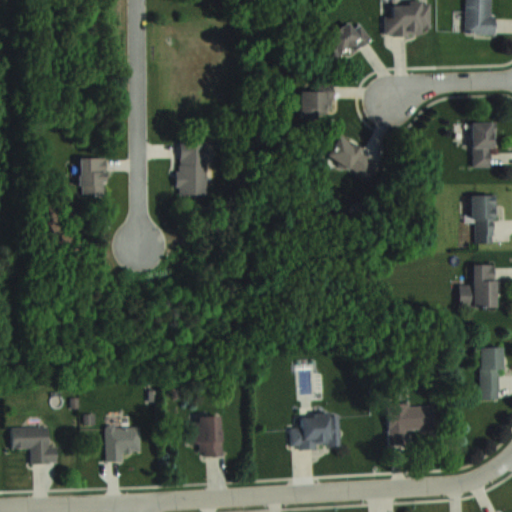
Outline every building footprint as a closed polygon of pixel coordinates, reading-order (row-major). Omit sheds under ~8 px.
[(464,0),(464,33),(491,33),(491,0),(464,0)] [(421,34),(421,27),(430,27),(430,1),(390,1),(390,14),(383,14),(383,35),(421,34)] [(370,38),(360,23),(351,29),(348,24),(319,42),(332,62),(370,38)] [(315,90),(299,90),(299,116),(331,116),(331,83),(315,83),(315,90)] [(470,166),(493,166),(493,120),(470,120),(470,166)] [(326,154),(366,180),(378,160),(338,134),(326,154)] [(104,194),(104,157),(77,157),(77,194),(104,194)] [(471,194),(471,242),(494,242),(494,194),(471,194)] [(494,263),(471,263),(471,284),(458,284),(457,307),(493,308),(494,263)] [(500,346),(478,346),(478,399),(500,399),(500,346)] [(386,404),(387,444),(406,444),(406,428),(433,428),(432,403),(386,404)] [(290,429),(291,447),(339,446),(339,415),(300,416),(300,429),(290,429)] [(188,417),(189,445),(198,444),(199,456),(221,456),(220,416),(188,417)] [(30,463),(55,463),(55,444),(47,444),(47,426),(11,426),(11,448),(30,448),(30,463)] [(139,426),(104,427),(104,461),(121,461),(121,452),(139,451),(139,426)]
